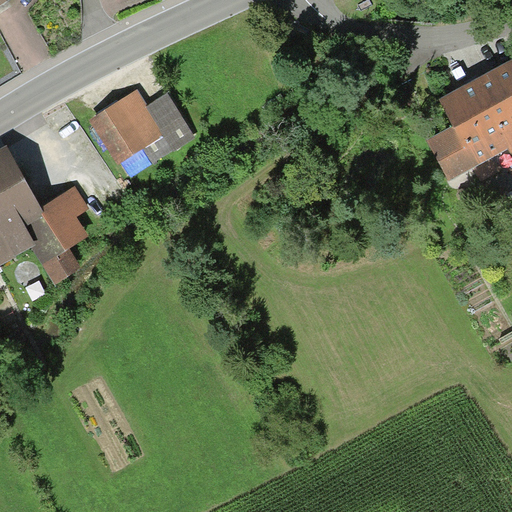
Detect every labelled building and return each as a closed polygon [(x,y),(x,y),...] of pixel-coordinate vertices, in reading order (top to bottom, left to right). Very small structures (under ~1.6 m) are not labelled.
[(280,15),(271,30),(302,47),(311,32),(280,15)] [(511,68),(511,66),(444,103),(459,130),(479,166),(506,150),(511,160),(511,68)] [(133,93),(87,126),(115,166),(175,123),(160,103),(146,112),(133,93)] [(479,166),(459,130),(430,145),(450,181),(479,166)] [(0,265),(33,247),(21,227),(36,218),(1,154),(0,154),(0,265)] [(36,218),(21,227),(33,247),(55,288),(79,275),(65,251),(83,241),(74,225),(87,217),(76,197),(36,218)] [(16,331),(3,339),(9,349),(22,341),(16,331)]
